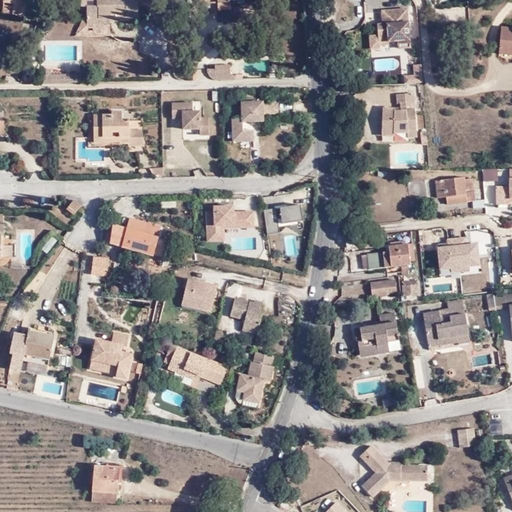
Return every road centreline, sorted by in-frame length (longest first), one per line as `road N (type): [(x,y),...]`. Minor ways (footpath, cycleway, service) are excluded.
road 1 (tertiary): [(311,0),(326,161),(320,273),(288,410),(251,494)]
road 2 (unknown): [(319,81),(0,87)]
road 3 (unknown): [(325,229),(511,218)]
